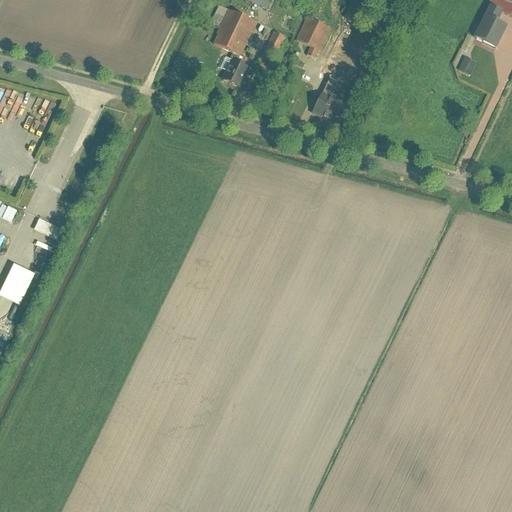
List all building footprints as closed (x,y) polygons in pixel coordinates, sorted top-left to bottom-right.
[(272,0),(245,0),(245,1),(268,10),(272,0)] [(511,0),(490,0),(487,7),(500,14),(511,19),(511,0)] [(496,22),(500,14),(487,7),(483,16),(496,22)] [(255,24),(228,12),(212,47),(239,59),(255,24)] [(472,37),(495,49),(506,27),(496,22),(483,16),(472,37)] [(331,30),(306,19),(296,41),(310,47),(319,51),(322,52),(331,30)] [(261,62),(272,66),(282,39),(272,35),(261,62)] [(341,86),(357,50),(340,43),(334,55),(330,53),(320,77),(327,80),(338,85),(341,86)] [(319,51),(310,47),(307,55),(315,59),(319,51)] [(477,65),(464,58),(458,70),(471,77),(477,65)] [(247,68),(230,61),(220,84),(236,91),(247,68)] [(327,80),(322,93),(332,98),(338,85),(327,80)] [(312,115),(333,124),(343,102),(332,98),(322,93),(312,115)] [(33,110),(44,113),(47,101),(36,98),(33,110)] [(52,239),(56,228),(35,221),(31,232),(52,239)] [(7,266),(0,282),(0,301),(17,308),(22,296),(31,275),(15,269),(15,270),(7,266)]
